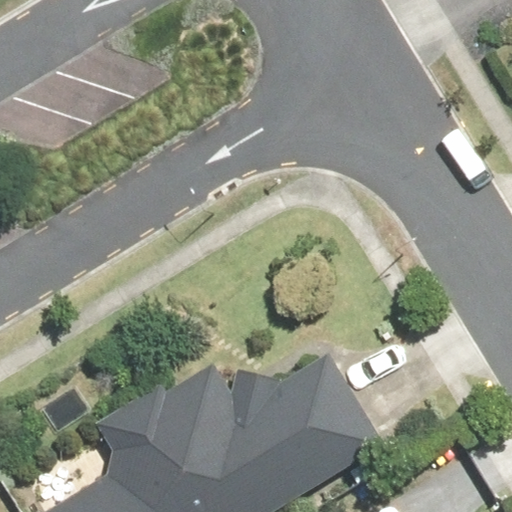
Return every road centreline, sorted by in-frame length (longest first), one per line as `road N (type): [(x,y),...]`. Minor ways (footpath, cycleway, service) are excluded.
road 1 (residential): [(361,68),(0,289)]
road 2 (residential): [(511,310),(361,68)]
road 3 (residential): [(0,73),(116,0)]
